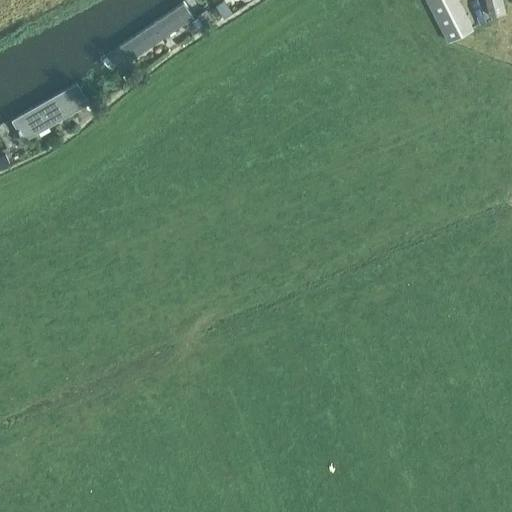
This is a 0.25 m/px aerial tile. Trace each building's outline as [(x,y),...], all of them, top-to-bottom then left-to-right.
[(111,89),(217,22),(203,0),(176,0),(90,55),(111,89)] [(223,0),(230,10),(246,0),(223,0)] [(427,0),(448,39),(473,27),(459,0),(427,0)] [(486,0),(489,14),(505,10),(502,0),(486,0)] [(79,76),(0,121),(0,137),(12,157),(99,108),(79,76)] [(6,154),(0,156),(0,170),(11,166),(6,154)]
